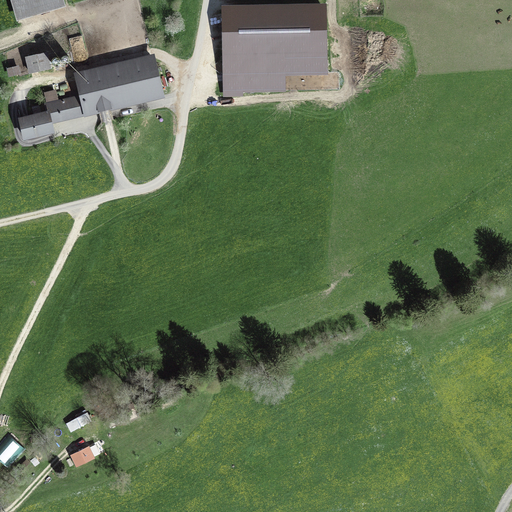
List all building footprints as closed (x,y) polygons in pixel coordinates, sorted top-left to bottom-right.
[(65,0),(12,0),(18,22),(67,7),(65,0)] [(322,10),(225,12),(227,94),(240,94),(240,87),(282,87),(281,72),(324,71),(322,10)] [(47,52),(25,57),(29,74),(51,68),(47,52)] [(47,111),(17,118),(23,141),(56,133),(54,124),(165,98),(154,53),(73,73),(79,94),(58,99),(56,90),(44,93),(46,102),(45,103),(47,111)] [(18,65),(7,68),(9,77),(20,74),(18,65)] [(88,414),(68,424),(72,432),(92,422),(88,414)] [(83,453),(72,458),(75,466),(87,461),(83,453)]
